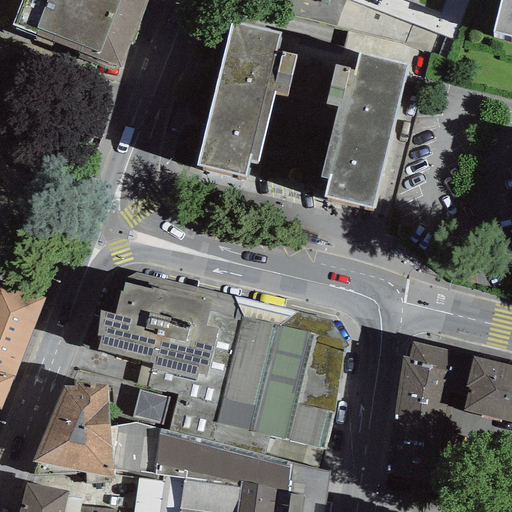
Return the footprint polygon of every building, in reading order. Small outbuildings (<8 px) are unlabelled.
[(20,0),(12,22),(120,63),(144,0),(20,0)] [(444,0),(411,0),(440,11),(444,0)] [(511,0),(500,0),(493,28),(511,32),(511,0)] [(281,28),(231,16),(197,160),(246,172),(250,154),(259,156),(276,86),(287,89),(296,51),(277,47),(281,28)] [(409,60),(360,48),(355,66),(334,61),(325,98),(338,101),(320,170),(329,172),(324,192),(373,204),(409,60)] [(317,236),(291,230),(289,238),(315,244),(317,236)] [(151,285),(124,279),(123,288),(120,287),(114,310),(99,306),(99,346),(153,360),(151,365),(196,375),(196,370),(205,371),(217,325),(205,322),(211,298),(151,283),(151,285)] [(43,297),(0,280),(0,346),(21,355),(43,297)] [(310,332),(242,316),(217,422),(324,447),(333,411),(344,349),(339,339),(310,332)] [(474,354),(411,339),(406,356),(401,352),(386,471),(435,483),(449,388),(465,392),(474,354)] [(0,408),(21,355),(0,346),(0,408)] [(511,363),(474,354),(465,392),(461,406),(511,418),(511,363)] [(73,384),(63,384),(32,458),(114,475),(111,427),(107,382),(74,379),(73,384)] [(168,398),(139,391),(132,418),(161,425),(168,398)] [(134,422),(111,427),(114,475),(138,478),(132,511),(323,511),(330,472),(291,462),(290,465),(158,433),(159,428),(134,422)] [(62,511),(68,489),(25,479),(17,511),(62,511)]
